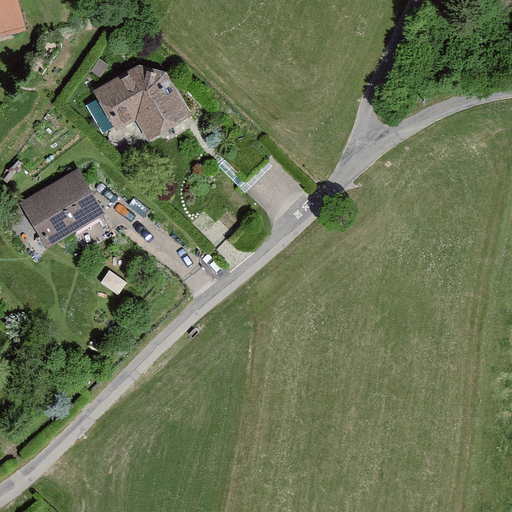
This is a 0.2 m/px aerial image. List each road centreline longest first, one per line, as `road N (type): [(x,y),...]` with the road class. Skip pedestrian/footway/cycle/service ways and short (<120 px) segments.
road 1 (unclassified): [(511,94),(457,104),(362,166),(0,493)]
road 2 (track): [(362,166),(372,104),(420,0)]
